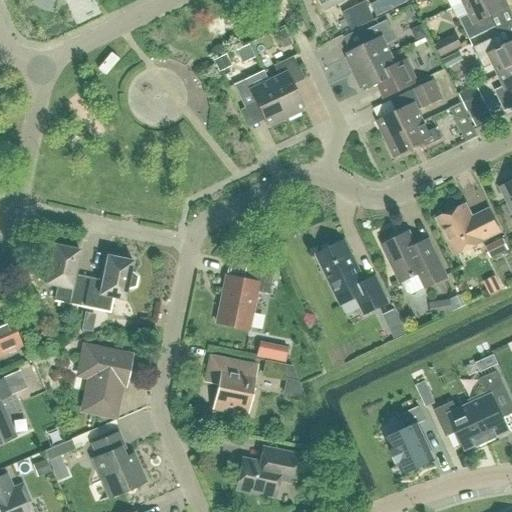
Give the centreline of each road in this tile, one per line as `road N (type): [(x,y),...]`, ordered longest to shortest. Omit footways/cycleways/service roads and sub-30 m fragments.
road 1 (residential): [(200,511),(158,405),(190,247)]
road 2 (residential): [(326,179),(375,201),(511,140)]
road 3 (residential): [(190,247),(19,205)]
road 4 (residential): [(190,247),(199,229),(233,208),(306,176),(326,179)]
road 5 (residential): [(40,72),(174,0)]
road 6 (residential): [(376,511),(511,474)]
road 7 (residential): [(19,205),(40,72)]
road 8 (residential): [(326,179),(338,123),(308,55)]
